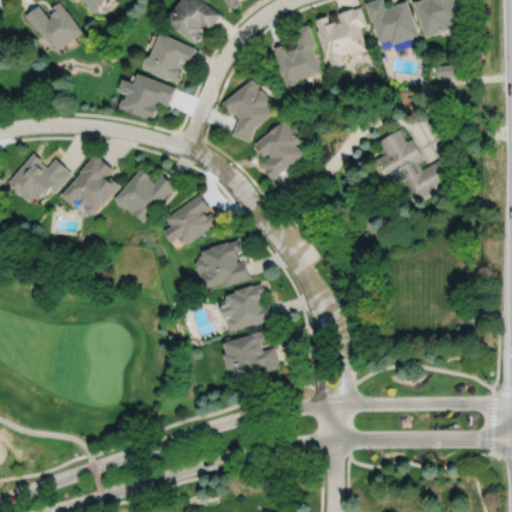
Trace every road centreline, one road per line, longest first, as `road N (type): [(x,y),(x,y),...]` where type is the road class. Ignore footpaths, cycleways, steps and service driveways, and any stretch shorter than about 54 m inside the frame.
road 1 (residential): [(511,401),(271,410),(0,499)]
road 2 (residential): [(47,511),(268,445),(511,435)]
road 3 (residential): [(310,283),(231,175),(203,155),(93,126),(0,129)]
road 4 (residential): [(187,148),(229,49),(287,0)]
road 5 (residential): [(335,437),(347,403),(345,334),(310,283)]
road 6 (residential): [(310,283),(320,405),(335,437)]
